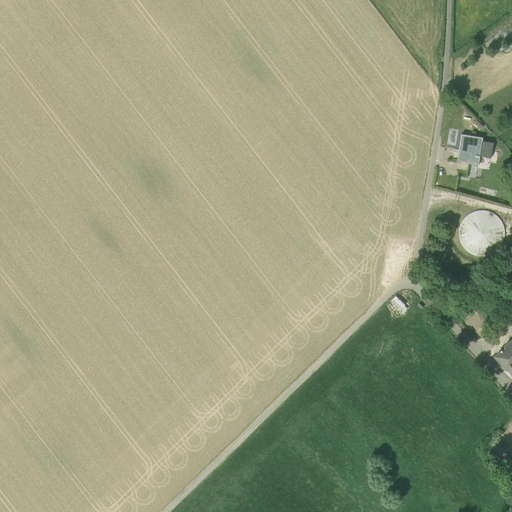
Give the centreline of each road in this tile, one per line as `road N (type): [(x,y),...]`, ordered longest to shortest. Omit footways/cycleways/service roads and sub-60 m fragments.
road 1 (unclassified): [(166,511),(392,290),(414,280)]
road 2 (unclassified): [(414,280),(449,0)]
road 3 (unclassified): [(511,392),(414,280)]
